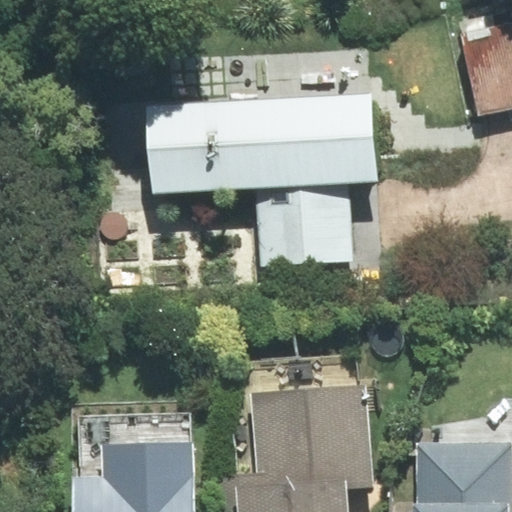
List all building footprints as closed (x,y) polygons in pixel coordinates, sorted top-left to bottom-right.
[(511,15),(467,24),(487,122),(511,117),(511,15)] [(390,47),(169,46),(168,187),(266,187),(267,268),(361,267),(361,187),(390,187),(390,47)] [(385,391),(262,390),(261,511),(367,511),(368,493),(384,493),(385,391)] [(115,471),(86,471),(85,511),(206,511),(207,447),(115,446),(115,471)] [(511,511),(511,449),(427,446),(424,511),(511,511)]
